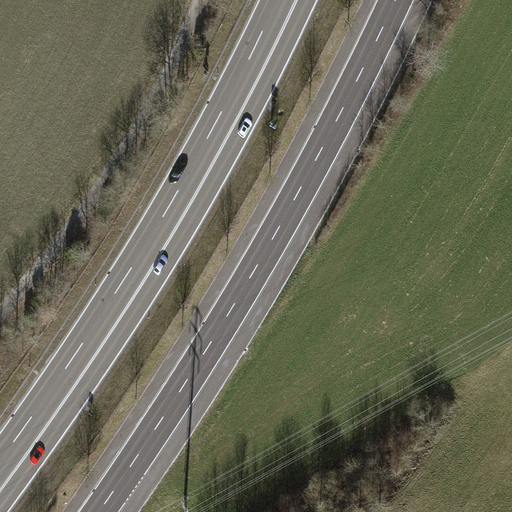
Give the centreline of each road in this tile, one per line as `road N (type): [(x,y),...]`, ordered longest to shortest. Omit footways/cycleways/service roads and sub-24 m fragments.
road 1 (primary): [(100,511),(295,202),(396,0)]
road 2 (trunk): [(0,477),(176,210),(287,0)]
road 3 (track): [(201,0),(120,158),(0,317)]
